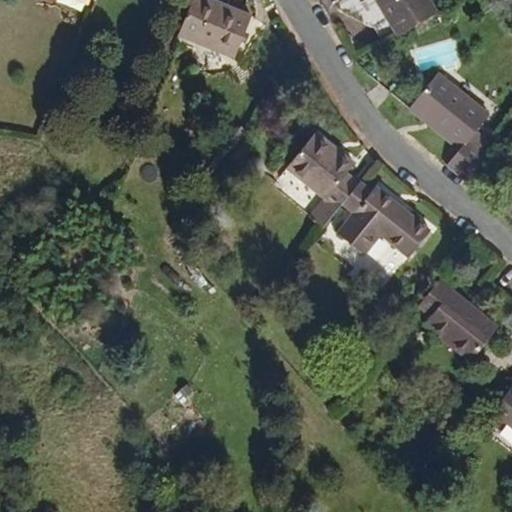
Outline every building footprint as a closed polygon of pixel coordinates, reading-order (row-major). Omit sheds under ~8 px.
[(206,0),(191,40),(247,62),(263,21),(208,0),(206,0)] [(389,0),(412,38),(451,15),(441,0),(389,0)] [(460,172),(479,187),(500,161),(481,146),(502,121),(449,80),(422,115),(474,156),(460,172)] [(370,190),(360,181),(369,170),(330,138),(301,173),(339,205),(335,208),(348,218),(352,213),(370,190)] [(419,265),(441,239),(387,195),(384,198),(372,189),(370,190),(352,213),(364,223),(349,241),(374,262),(391,242),(419,265)] [(324,223),(336,233),(348,218),(335,208),(324,223)] [(484,367),(510,335),(466,299),(469,295),(454,283),(432,312),(446,323),(439,331),(484,367)]
